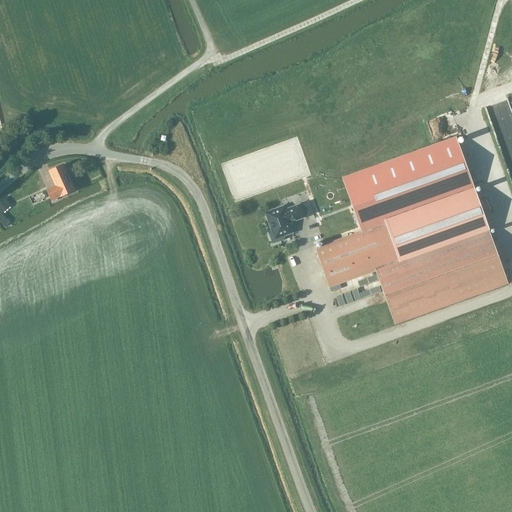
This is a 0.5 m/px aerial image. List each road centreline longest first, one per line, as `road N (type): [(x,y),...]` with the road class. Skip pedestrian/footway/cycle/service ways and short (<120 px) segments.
road 1 (unclassified): [(310,511),(198,196),(176,171),(151,161)]
road 2 (unclassified): [(0,187),(59,150),(151,161)]
